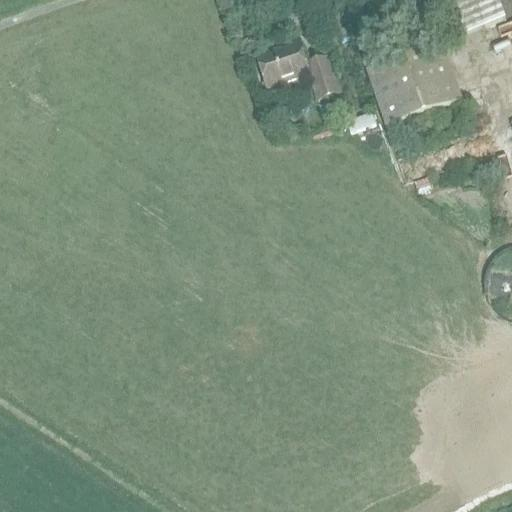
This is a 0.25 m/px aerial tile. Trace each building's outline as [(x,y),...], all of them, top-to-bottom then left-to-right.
[(511,0),(495,0),(504,24),(511,20),(511,0)] [(257,60),(268,92),(309,78),(318,104),(340,96),(328,61),(306,68),(299,48),(276,56),(275,54),(257,60)] [(387,132),(463,106),(443,49),(367,75),(387,132)] [(457,139),(447,147),(454,158),(465,150),(457,139)] [(414,188),(417,197),(430,192),(427,183),(414,188)]
